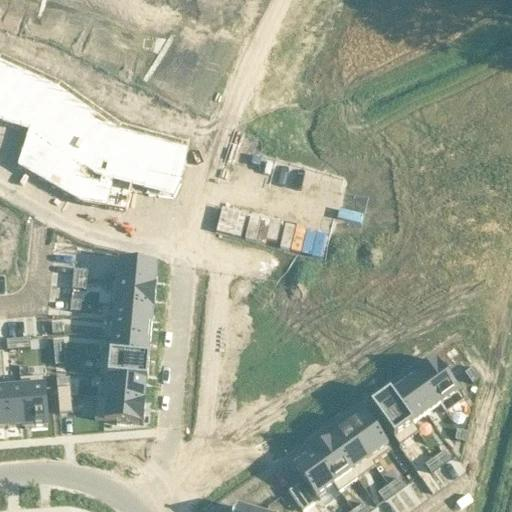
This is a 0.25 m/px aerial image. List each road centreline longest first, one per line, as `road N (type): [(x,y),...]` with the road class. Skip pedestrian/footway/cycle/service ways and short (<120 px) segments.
road 1 (residential): [(159,511),(361,376)]
road 2 (residential): [(0,190),(99,244),(184,261)]
road 3 (tertiary): [(141,511),(95,482),(0,479)]
